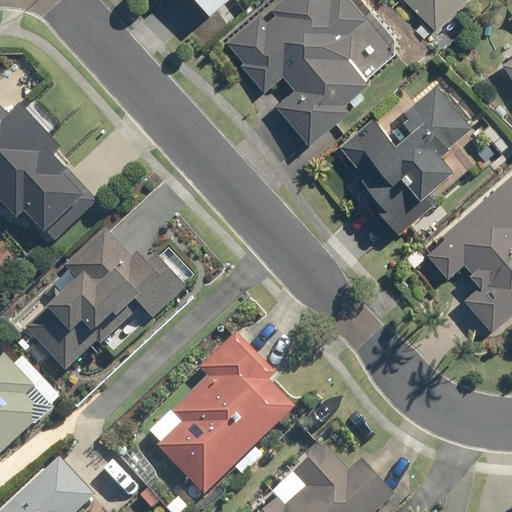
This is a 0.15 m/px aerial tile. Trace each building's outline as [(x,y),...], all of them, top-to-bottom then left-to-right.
[(205,0),(219,16),(238,0),(205,0)] [(303,0),(275,24),(267,15),(235,42),(276,90),(289,78),(301,91),(281,109),(314,148),(355,113),(350,107),(374,85),(354,62),(357,34),(372,21),(353,0),(338,0),(337,0),(303,0)] [(408,0),(440,32),(471,0),(408,0)] [(419,32),(426,39),(433,32),(426,26),(419,32)] [(400,146),(379,119),(346,146),(372,178),(412,227),(437,207),(428,197),(458,171),(446,156),(479,129),(442,85),(410,111),(424,127),(400,146)] [(0,193),(21,217),(32,207),(53,229),(76,209),(84,217),(100,202),(68,168),(71,165),(59,152),(64,147),(51,133),(53,132),(29,108),(23,103),(12,113),(0,99),(0,193)] [(500,111),(507,118),(511,114),(503,107),(500,111)] [(511,187),(450,241),(432,256),(453,280),(469,266),(486,285),(484,287),(484,288),(468,301),(497,334),(511,320),(511,187)] [(25,331),(64,373),(95,345),(98,349),(139,312),(150,324),(156,318),(164,327),(192,301),(182,289),(193,279),(172,255),(160,265),(154,258),(145,266),(135,254),(130,259),(105,230),(64,267),(78,283),(25,331)] [(236,338),(207,366),(216,375),(179,410),(189,420),(163,445),(210,493),(301,405),(236,338)] [(0,451),(3,455),(35,424),(36,424),(38,403),(30,394),(37,386),(39,386),(0,345),(0,451)] [(382,511),(396,499),(363,462),(354,470),(331,444),(300,472),(313,487),(290,507),(284,501),(272,511),(382,511)] [(2,511),(80,511),(99,494),(64,456),(2,511)] [(161,502),(150,488),(143,494),(155,508),(161,502)] [(182,497),(169,509),(172,511),(187,511),(192,508),(182,497)]
